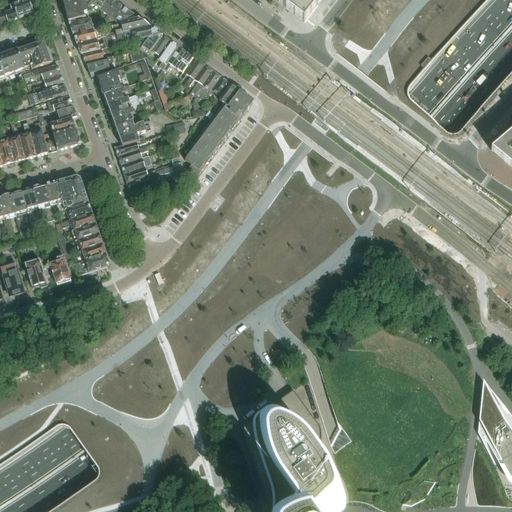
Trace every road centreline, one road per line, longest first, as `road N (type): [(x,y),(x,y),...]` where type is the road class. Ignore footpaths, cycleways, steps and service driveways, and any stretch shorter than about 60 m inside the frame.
road 1 (trunk): [(511,2),(234,299),(143,380),(0,484)]
road 2 (trunk): [(17,511),(136,428),(257,321),(511,49)]
road 3 (tertiary): [(511,289),(276,108)]
road 4 (tertiary): [(462,158),(306,45)]
road 5 (tertiary): [(276,108),(158,258)]
road 6 (residential): [(276,108),(127,0)]
road 7 (tertiary): [(158,258),(119,286),(0,324)]
road 8 (residential): [(54,23),(102,159)]
